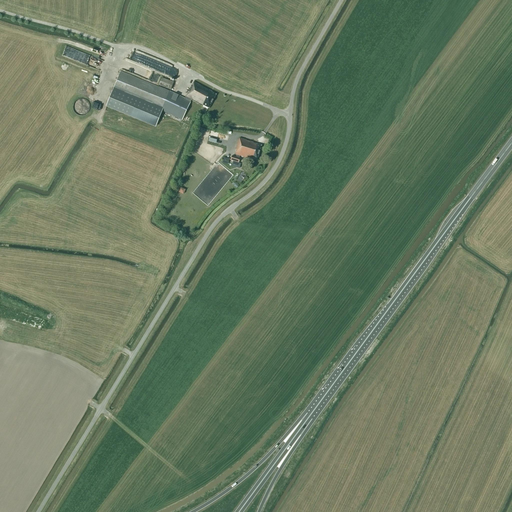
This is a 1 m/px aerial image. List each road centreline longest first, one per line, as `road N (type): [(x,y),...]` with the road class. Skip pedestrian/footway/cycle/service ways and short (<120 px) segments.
road 1 (unclassified): [(38,511),(207,234),(270,174),(290,114)]
road 2 (trunk): [(305,421),(511,144)]
road 3 (unclassified): [(290,114),(141,47),(0,10)]
road 4 (trunk): [(305,421),(192,511)]
road 5 (unclassified): [(290,114),(300,71),(341,0)]
